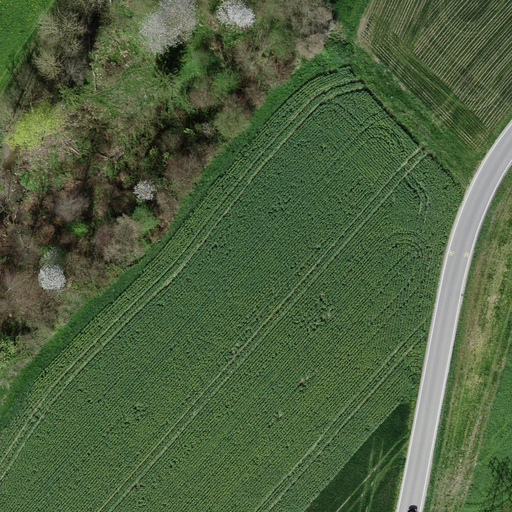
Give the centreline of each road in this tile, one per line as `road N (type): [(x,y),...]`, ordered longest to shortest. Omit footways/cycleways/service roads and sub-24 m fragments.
road 1 (unclassified): [(511,141),(462,242),(407,511)]
road 2 (track): [(73,0),(0,124)]
